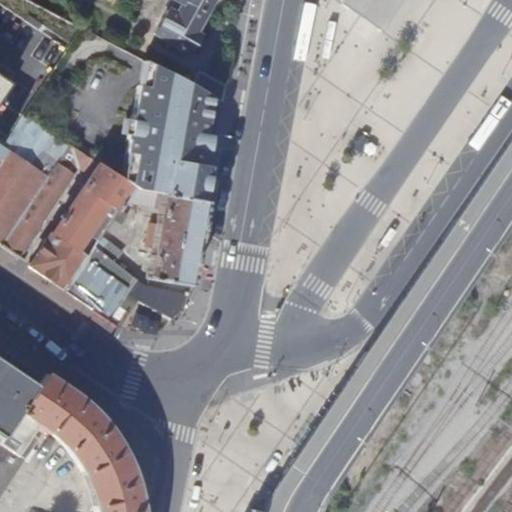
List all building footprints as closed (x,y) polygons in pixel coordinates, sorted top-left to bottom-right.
[(159,0),(159,1),(175,10),(170,20),(163,17),(152,37),(189,55),(197,38),(193,36),(210,0),(159,0)] [(391,13),(399,0),(339,0),(381,28),(391,13)] [(160,195),(201,203),(204,186),(208,169),(196,167),(198,152),(204,121),(207,104),(208,97),(190,88),(145,63),(144,70),(141,89),(135,88),(118,181),(132,189),(160,195)] [(198,73),(190,88),(208,97),(220,103),(223,87),(198,73)] [(67,146),(51,170),(68,180),(70,182),(78,170),(88,176),(96,166),(67,146)] [(46,178),(1,149),(0,150),(0,247),(15,258),(68,180),(51,170),(46,178)] [(96,166),(88,176),(29,267),(108,320),(116,307),(125,294),(134,281),(92,249),(132,189),(118,181),(96,166)] [(144,280),(186,289),(201,203),(160,195),(144,280)] [(143,287),(134,281),(125,294),(169,320),(180,311),(183,295),(143,287)] [(125,313),(116,307),(108,320),(116,325),(125,313)] [(0,434),(41,373),(0,345),(0,434)] [(138,511),(134,486),(129,473),(123,458),(119,451),(109,434),(98,420),(83,404),(72,394),(41,373),(0,434),(0,495),(23,461),(39,437),(43,429),(56,438),(70,456),(83,479),(89,494),(93,511),(138,511)] [(370,433),(381,417),(389,406),(347,378),(328,406),(308,435),(298,450),(291,462),(282,475),(272,493),(262,511),(316,511),(322,503),(340,478),(350,463),(370,433)]
